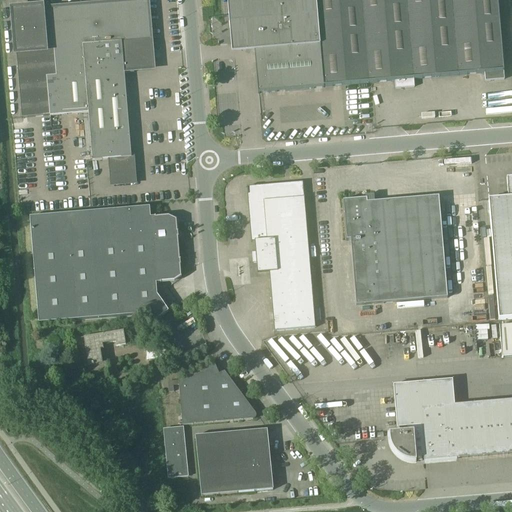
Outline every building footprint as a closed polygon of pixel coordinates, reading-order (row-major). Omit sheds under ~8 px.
[(270,0),(227,0),(229,13),(228,13),(229,28),(230,28),(231,38),(250,36),(249,39),(256,42),(259,35),(260,35),(261,49),(254,49),(257,93),(279,92),(270,0)] [(315,0),(270,0),(279,92),(305,89),(323,88),(315,0)] [(360,0),(315,0),(323,88),(368,84),(360,0)] [(406,0),(360,0),(368,84),(395,82),(395,90),(414,88),(413,80),(406,0)] [(451,0),(406,0),(413,80),(458,77),(451,0)] [(496,0),(451,0),(458,77),(485,74),(485,82),(504,81),(496,0)] [(150,41),(147,3),(42,11),(42,8),(12,11),(15,55),(16,55),(21,119),(49,116),(49,117),(88,114),(92,162),(109,160),(110,180),(135,178),(134,158),(131,158),(124,75),(133,74),(133,72),(140,64),(142,66),(146,61),(144,59),(151,51),(150,41)] [(508,200),(488,201),(498,322),(511,320),(511,179),(507,180),(508,200)] [(269,273),(274,332),(315,329),(303,187),(250,191),(256,254),(252,254),(253,264),(256,264),(257,274),(269,273)] [(447,299),(438,198),(375,204),(374,196),(365,197),(366,201),(343,202),(347,241),(350,241),(356,306),(447,299)] [(181,278),(177,221),(168,217),(150,218),(149,208),(29,219),(38,325),(148,315),(160,333),(161,333),(154,323),(168,313),(157,296),(156,285),(174,284),(181,278)] [(188,310),(185,305),(175,312),(179,316),(188,310)] [(511,326),(499,327),(502,358),(511,357),(511,326)] [(116,343),(116,347),(125,346),(123,332),(85,338),(86,344),(84,344),(88,366),(97,365),(96,359),(101,358),(100,350),(103,349),(102,345),(116,343)] [(256,419),(255,415),(224,373),(211,378),(208,369),(214,366),(178,381),(182,427),(253,421),(256,419)] [(388,434),(388,435),(389,435),(389,437),(389,439),(389,440),(389,441),(389,442),(390,444),(390,445),(391,447),(392,449),(393,451),(393,452),(395,453),(396,455),(398,457),(400,458),(402,459),(404,460),(405,461),(407,461),(409,462),(411,462),(414,462),(416,462),(416,459),(418,459),(418,462),(422,461),(422,458),(424,458),(424,462),(511,454),(511,401),(454,407),(452,382),(393,387),(397,429),(407,428),(407,433),(388,434)] [(273,491),(267,431),(195,438),(196,448),(185,449),(183,429),(163,431),(168,480),(188,478),(186,454),(197,453),(201,497),(273,491)]
